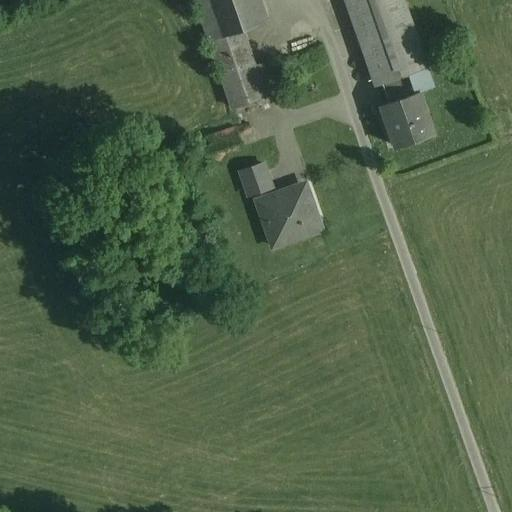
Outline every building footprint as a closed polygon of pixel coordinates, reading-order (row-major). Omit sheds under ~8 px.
[(268,23),(260,0),(198,0),(215,41),(268,23)] [(403,0),(343,0),(377,86),(428,67),(403,0)] [(424,89),(378,105),(393,152),(439,136),(424,89)] [(222,149),(246,140),(239,122),(201,138),(212,164),(226,158),(222,149)] [(241,172),(248,195),(271,187),(264,164),(241,172)] [(306,184),(257,201),(273,247),(322,230),(306,184)]
